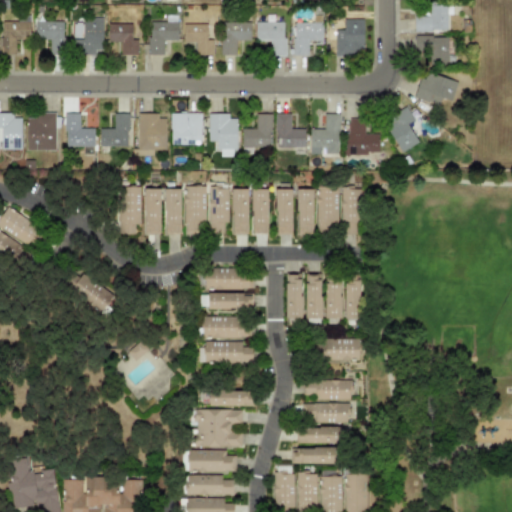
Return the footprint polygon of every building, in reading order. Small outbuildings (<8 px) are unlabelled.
[(428,4),(428,15),(413,15),(413,30),(445,31),(446,5),(428,4)] [(29,17),(17,17),(16,21),(0,21),(0,51),(14,52),(15,39),(28,40),(29,17)] [(74,54),(102,53),(101,19),(72,20),(74,54)] [(334,56),(354,55),(354,51),(362,51),(362,19),(343,19),(343,29),(334,30),(334,56)] [(62,20),(34,21),(35,39),(48,39),(49,54),(63,53),(62,20)] [(220,56),(235,56),(235,40),(249,40),(249,22),(221,21),(220,56)] [(269,56),(284,55),(283,21),(254,22),(255,40),(269,40),(269,56)] [(321,22),(292,21),(291,55),(307,55),(307,40),(321,41),(321,22)] [(176,22),(146,22),(146,55),(163,54),(162,40),(177,40),(176,22)] [(107,23),(107,42),(120,42),(120,55),(136,55),(137,39),(131,39),(131,24),(107,23)] [(206,24),(182,23),(182,42),(194,42),(194,54),(212,54),(212,39),(206,39),(206,24)] [(446,35),(414,36),(414,47),(422,47),(422,58),(429,57),(429,64),(453,64),(453,47),(446,48),(446,35)] [(456,81),(422,70),(413,97),(438,105),(440,98),(450,101),(456,81)] [(406,123),(412,120),(406,108),(382,122),(400,152),(417,142),(406,123)] [(54,113),(33,112),(33,118),(26,118),(25,149),(54,150),(54,113)] [(199,112),(169,112),(169,144),(200,143),(199,112)] [(12,113),(0,113),(0,149),(20,149),(20,117),(12,117),(12,113)] [(78,113),(63,113),(64,147),(93,146),(92,127),(79,128),(78,113)] [(98,128),(98,146),(126,147),(127,113),(112,113),(112,128),(98,128)] [(164,149),(164,118),(156,118),(156,113),(136,113),(136,149),(164,149)] [(207,141),(217,141),(216,156),(234,156),(235,118),(227,118),(227,113),(207,113),(207,141)] [(269,113),(254,114),(254,128),(240,128),(241,153),(251,153),(251,147),(270,146),(269,113)] [(303,147),(303,128),(289,128),(289,113),(274,113),(273,147),(303,147)] [(337,154),(337,114),(322,113),(322,129),(309,129),(308,153),(337,154)] [(377,133),(363,133),(362,118),(345,118),(346,154),(377,153),(377,133)] [(139,225),(140,187),(118,186),(117,224),(139,225)] [(184,236),(203,235),(203,186),(183,186),(184,236)] [(227,223),(227,187),(207,187),(208,233),(223,232),(223,223),(227,223)] [(318,232),(337,232),(336,187),(317,187),(318,232)] [(179,188),(163,189),(164,234),(180,234),(179,188)] [(160,189),(144,189),(143,235),(159,235),(160,189)] [(231,189),(231,234),(246,234),(247,189),(231,189)] [(267,233),(266,189),(251,189),(251,234),(267,233)] [(291,233),(290,189),(275,189),(275,233),(291,233)] [(312,234),(312,189),(296,189),(296,234),(312,234)] [(340,189),(339,235),(359,235),(360,189),(340,189)] [(38,228),(7,207),(0,216),(0,228),(26,246),(38,228)] [(247,288),(246,269),(200,269),(201,289),(247,288)] [(71,289),(98,313),(111,298),(85,274),(71,289)] [(318,274),(303,274),(304,319),(319,318),(318,274)] [(325,318),(340,318),(338,280),(323,281),(325,318)] [(343,319),(359,318),(358,281),(343,281),(343,319)] [(206,308),(249,308),(249,293),(206,293),(206,308)] [(236,317),(201,316),(200,336),(248,337),(248,325),(236,325),(236,317)] [(357,360),(357,338),(317,339),(318,361),(357,360)] [(144,345),(131,339),(124,354),(138,360),(144,345)] [(197,361),(250,363),(250,346),(240,346),(240,342),(198,341),(197,361)] [(348,400),(349,380),(313,379),(313,399),(348,400)] [(249,406),(250,390),(208,389),(207,405),(249,406)] [(347,403),(302,402),(302,422),(346,422),(347,403)] [(240,409),(194,409),(194,429),(189,429),(189,446),(240,447),(240,433),(228,433),(228,422),(240,422),(240,409)] [(296,442),(339,443),(340,427),(296,425),(296,442)] [(334,448),(290,447),(289,463),(334,464),(334,448)] [(224,450),(185,451),(186,471),(234,471),(234,455),(224,455),(224,450)] [(51,466),(26,470),(24,458),(6,461),(9,483),(6,483),(10,509),(37,505),(38,511),(57,509),(51,466)] [(314,473),(294,473),(295,511),(315,511),(314,473)] [(343,511),(360,511),(364,511),(363,473),(343,474),(343,511)] [(231,494),(231,479),(221,479),(221,474),(184,475),(185,495),(231,494)] [(291,474),(272,474),(272,508),(291,508),(291,474)] [(339,511),(340,476),(318,476),(318,511),(339,511)] [(62,478),(61,511),(138,511),(139,480),(62,478)] [(232,511),(232,503),(222,502),(222,498),(184,497),(183,511),(232,511)]
